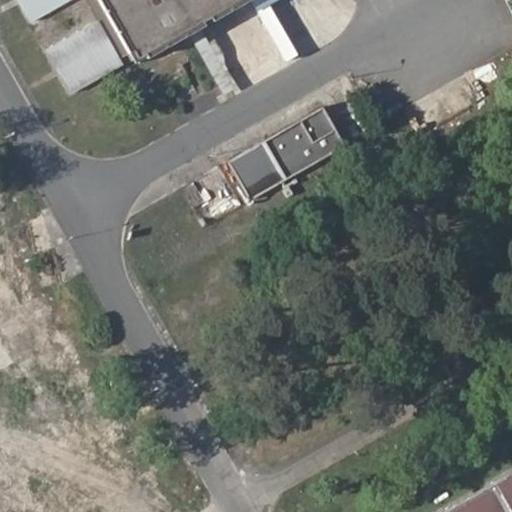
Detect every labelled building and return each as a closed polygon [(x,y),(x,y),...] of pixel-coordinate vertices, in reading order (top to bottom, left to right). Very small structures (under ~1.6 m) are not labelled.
[(20,0),(32,21),(69,0),(20,0)] [(125,0),(157,53),(249,0),(125,0)] [(68,89),(123,67),(103,19),(48,41),(68,89)] [(323,106),(227,161),(248,199),(343,145),(323,106)] [(511,511),(511,479),(453,511),(511,511)]
